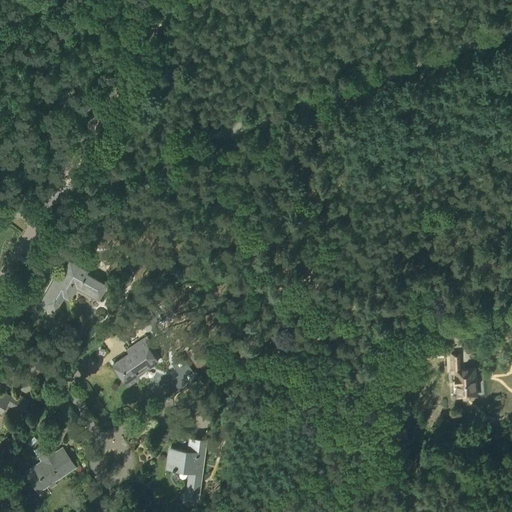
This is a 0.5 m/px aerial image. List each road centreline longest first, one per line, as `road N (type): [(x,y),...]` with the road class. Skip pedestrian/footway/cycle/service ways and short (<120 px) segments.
road 1 (unclassified): [(106,177),(511,29)]
road 2 (track): [(268,119),(236,370)]
road 3 (track): [(167,0),(55,196)]
road 4 (residential): [(102,448),(57,375),(0,343)]
